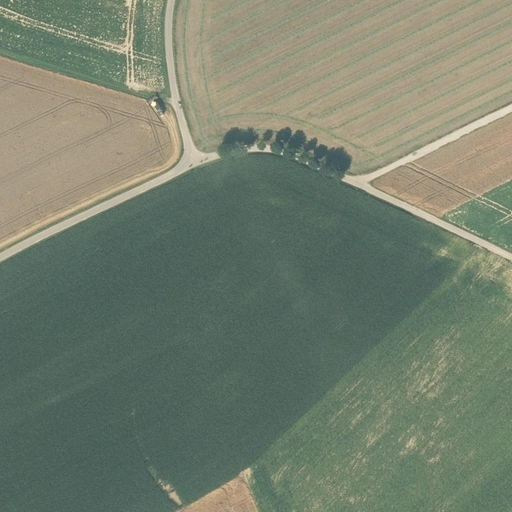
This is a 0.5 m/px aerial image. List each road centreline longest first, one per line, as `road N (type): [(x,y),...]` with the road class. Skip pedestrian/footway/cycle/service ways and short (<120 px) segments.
road 1 (unclassified): [(511,259),(276,149),(239,148),(194,165)]
road 2 (unclassified): [(0,257),(194,165)]
road 3 (track): [(176,104),(0,50)]
road 4 (track): [(511,108),(351,181)]
road 5 (unclassified): [(194,165),(173,92),(170,0)]
